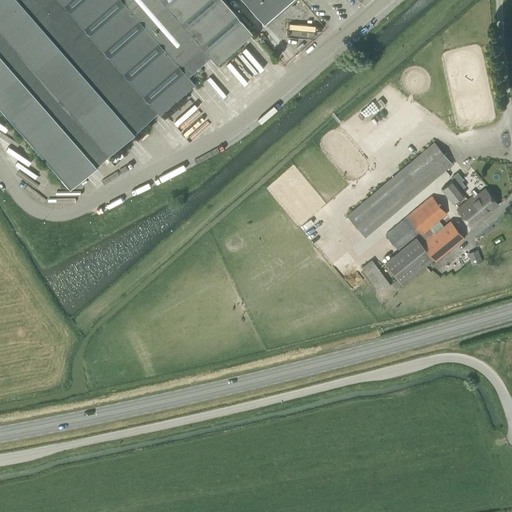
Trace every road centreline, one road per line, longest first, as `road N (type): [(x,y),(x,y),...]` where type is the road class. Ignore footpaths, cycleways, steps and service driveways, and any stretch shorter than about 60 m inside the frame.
road 1 (unclassified): [(0,459),(443,358),(483,368),(511,414)]
road 2 (primary): [(0,436),(154,406),(511,312)]
road 3 (unclassified): [(0,157),(25,198),(52,214),(82,211),(220,136),(388,0)]
road 4 (unclassified): [(511,130),(498,0)]
